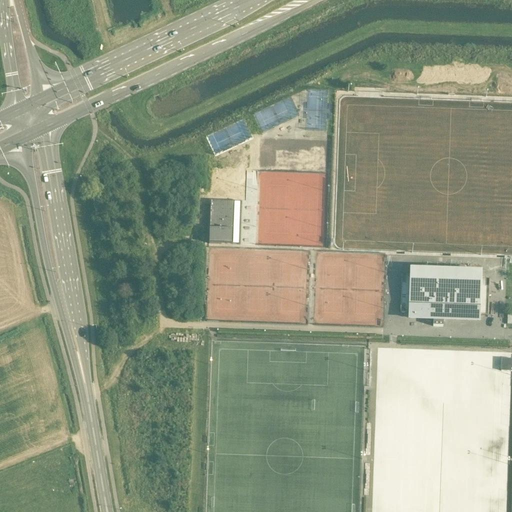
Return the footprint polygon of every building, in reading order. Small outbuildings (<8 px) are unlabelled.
[(248,162),(248,152),(232,152),(231,161),(248,162)] [(210,201),(209,244),(221,244),(221,241),(233,242),(234,205),(222,205),(222,202),(210,201)] [(320,242),(321,218),(276,216),(275,241),(320,242)] [(400,313),(409,313),(409,319),(433,320),(433,327),(443,327),(443,315),(488,316),(489,279),(480,278),(401,275),(400,313)] [(511,359),(501,359),(501,372),(511,372),(511,359)]
